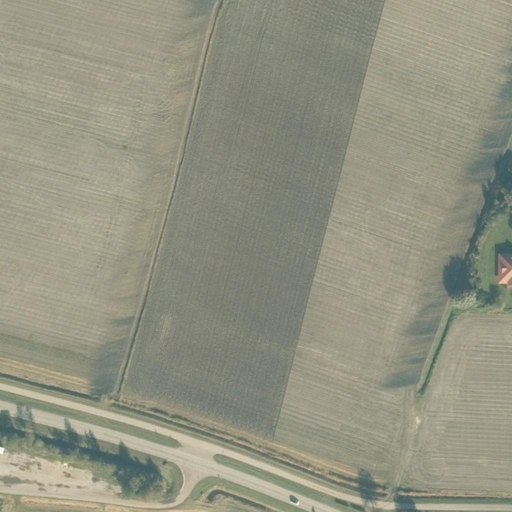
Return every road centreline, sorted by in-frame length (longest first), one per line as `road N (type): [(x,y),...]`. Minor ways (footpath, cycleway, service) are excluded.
road 1 (unclassified): [(511,508),(357,501),(199,443)]
road 2 (unclassified): [(196,462),(185,493),(168,505),(0,490)]
road 3 (unclassified): [(199,443),(0,386)]
road 4 (primary): [(196,462),(0,407)]
road 5 (primary): [(323,511),(196,462)]
